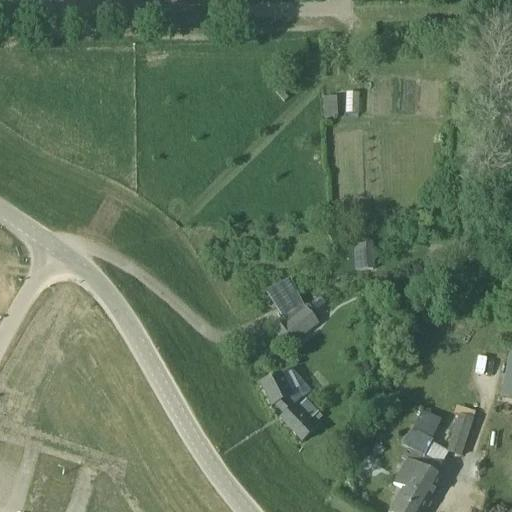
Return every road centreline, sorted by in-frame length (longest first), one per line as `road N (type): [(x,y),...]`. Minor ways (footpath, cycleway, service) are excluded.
road 1 (unclassified): [(245,511),(112,303),(56,250)]
road 2 (unclassified): [(347,11),(122,16)]
